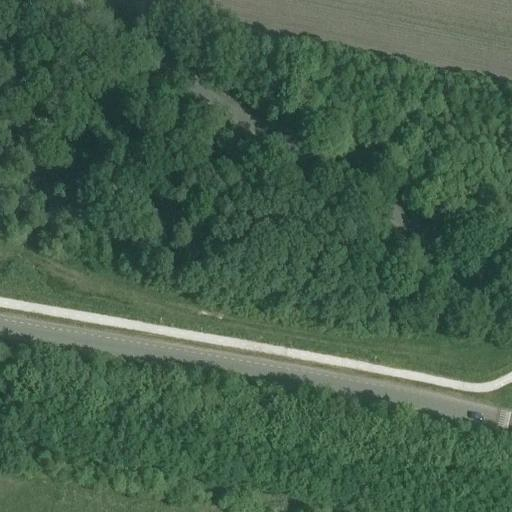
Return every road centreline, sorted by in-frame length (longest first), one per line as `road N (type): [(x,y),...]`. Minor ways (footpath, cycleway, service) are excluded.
road 1 (unclassified): [(511,290),(63,0)]
road 2 (tertiary): [(511,424),(0,329)]
